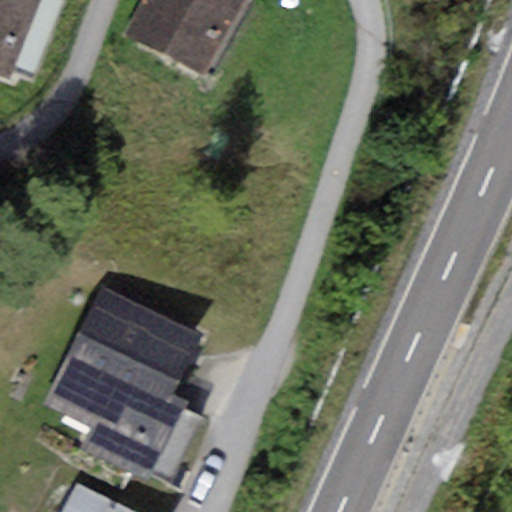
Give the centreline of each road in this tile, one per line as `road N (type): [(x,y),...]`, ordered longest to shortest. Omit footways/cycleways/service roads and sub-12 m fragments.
road 1 (residential): [(362,0),(371,47),(366,91),(278,338),(204,511)]
road 2 (primary): [(338,511),(511,118)]
road 3 (residential): [(0,148),(52,115),(75,84),(107,0)]
